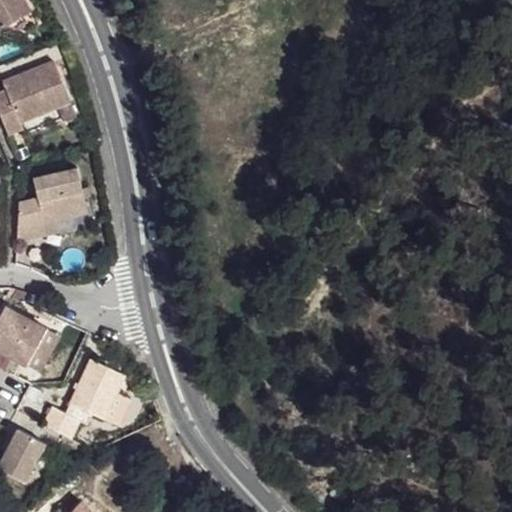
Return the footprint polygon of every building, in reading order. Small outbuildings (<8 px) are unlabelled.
[(0,0),(0,20),(2,24),(34,6),(30,0),(0,0)] [(6,83),(0,85),(0,104),(10,128),(26,123),(23,110),(70,93),(56,54),(5,72),(6,83)] [(22,205),(22,243),(55,234),(53,221),(93,211),(81,167),(38,177),(44,199),(22,205)] [(10,301),(0,320),(0,360),(19,371),(26,356),(36,361),(53,322),(10,301)] [(49,367),(67,328),(53,322),(36,361),(49,367)] [(94,420),(99,410),(112,417),(126,386),(133,369),(99,354),(72,410),(56,402),(46,423),(77,438),(87,417),(94,420)] [(126,386),(112,417),(120,421),(134,390),(126,386)] [(53,439),(25,426),(7,465),(35,477),(53,439)]
